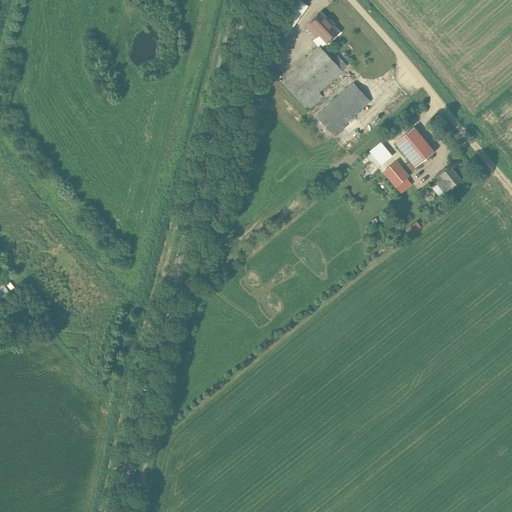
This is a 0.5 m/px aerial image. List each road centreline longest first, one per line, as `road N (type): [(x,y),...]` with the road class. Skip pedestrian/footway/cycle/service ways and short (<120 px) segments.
road 1 (secondary): [(121,511),(249,0)]
road 2 (unclassified): [(493,161),(350,0)]
